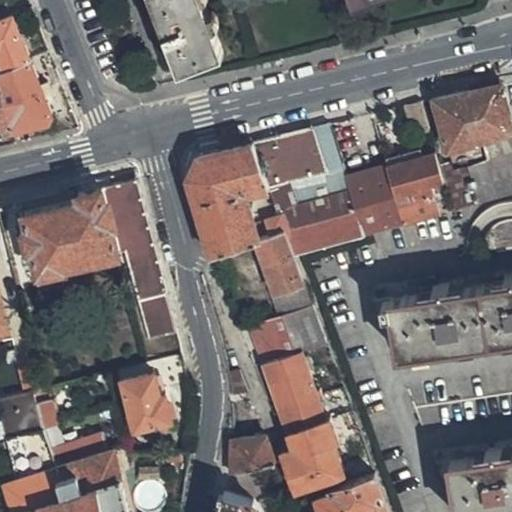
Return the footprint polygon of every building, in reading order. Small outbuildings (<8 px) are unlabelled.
[(33,44),(14,0),(0,6),(0,53),(0,54),(1,56),(33,44)] [(226,35),(212,0),(160,0),(181,52),(226,35)] [(58,108),(33,44),(1,56),(0,57),(0,83),(10,122),(11,123),(45,114),(58,108)] [(470,85),(435,93),(449,150),(453,149),(456,164),(471,161),(480,199),(511,191),(511,100),(506,76),(470,85)] [(0,124),(10,122),(0,83),(0,124)] [(421,104),(403,109),(410,135),(414,134),(415,141),(432,137),(421,104)] [(380,114),(372,116),(375,125),(383,124),(380,114)] [(254,142),(271,187),(274,194),(326,181),(310,130),(283,136),(254,142)] [(259,240),(259,238),(247,196),(242,192),(243,187),(253,192),(271,187),(254,142),(200,155),(188,177),(190,182),(200,216),(212,256),(259,240)] [(386,158),(388,166),(410,161),(421,158),(419,150),(386,158)] [(410,161),(388,166),(408,226),(444,215),(435,185),(446,182),(437,154),(421,158),(410,161)] [(408,226),(388,166),(367,172),(347,178),(350,188),(366,238),(408,226)] [(115,181),(105,168),(78,176),(78,182),(22,197),(36,252),(40,265),(59,260),(59,255),(121,241),(150,341),(178,335),(136,177),(115,181)] [(279,209),(286,229),(297,257),(366,238),(350,188),(279,209)] [(483,214),(476,223),(511,217),(511,201),(508,203),(491,209),(483,214)] [(511,217),(476,223),(463,247),(459,254),(511,245),(511,217)] [(286,229),(259,238),(259,240),(276,285),(303,274),(297,257),(286,229)] [(511,273),(496,276),(496,282),(466,287),(464,281),(422,287),(422,293),(374,301),(394,355),(504,338),(506,342),(511,340),(511,273)] [(276,285),(288,313),(315,303),(303,274),(276,285)] [(288,313),(256,327),(269,365),(302,353),(316,347),(324,368),(337,363),(315,303),(288,313)] [(172,377),(185,374),(180,351),(161,356),(166,378),(172,377)] [(302,353),(269,365),(267,366),(289,433),(326,420),(302,353)] [(166,378),(161,356),(120,368),(135,424),(182,412),(172,377),(166,378)] [(225,374),(231,398),(247,393),(238,372),(225,374)] [(35,378),(0,386),(0,393),(7,424),(16,466),(4,473),(16,511),(131,511),(113,438),(52,455),(35,378)] [(326,420),(289,433),(293,447),(286,451),(283,452),(296,490),(346,473),(336,442),(341,440),(333,418),(326,420)] [(266,438),(265,438),(232,443),(231,457),(230,474),(241,471),(274,461),(266,438)] [(511,446),(482,452),(483,457),(451,462),(458,511),(494,511),(511,509),(511,446)] [(375,511),(393,511),(378,472),(332,488),(333,491),(318,497),(323,511),(366,511),(375,509),(375,511)] [(258,511),(254,498),(228,489),(223,511),(258,511)]
